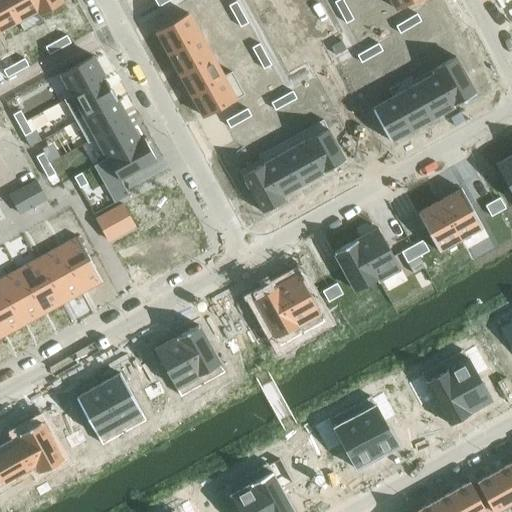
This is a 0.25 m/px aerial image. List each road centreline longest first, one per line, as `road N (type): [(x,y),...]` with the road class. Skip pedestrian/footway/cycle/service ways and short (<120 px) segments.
road 1 (residential): [(101,0),(249,252)]
road 2 (residential): [(211,278),(328,511)]
road 3 (residential): [(211,278),(0,400)]
road 4 (residential): [(291,0),(384,175)]
road 5 (residential): [(511,430),(363,511)]
road 6 (residential): [(384,175),(249,252)]
road 7 (residential): [(511,102),(384,175)]
